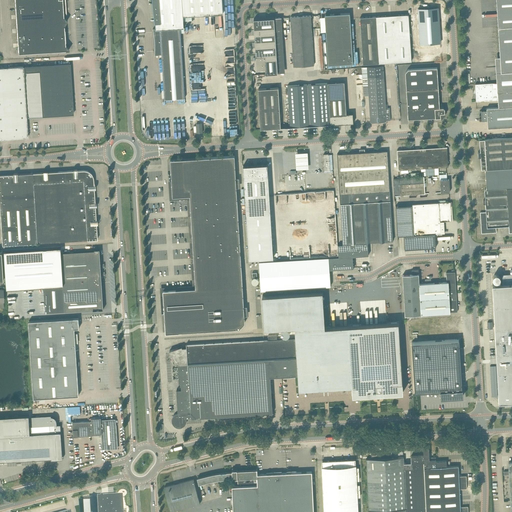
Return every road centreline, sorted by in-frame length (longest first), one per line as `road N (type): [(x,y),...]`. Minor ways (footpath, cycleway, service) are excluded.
road 1 (tertiary): [(158,467),(267,441),(482,431)]
road 2 (tertiary): [(481,417),(246,430),(158,453)]
road 3 (secondary): [(116,165),(134,453)]
road 4 (secondary): [(149,446),(134,163)]
road 5 (unclassified): [(248,145),(241,11),(343,0)]
road 6 (unclassified): [(459,131),(248,145)]
road 7 (unclassified): [(481,417),(466,254)]
road 8 (secondary): [(106,1),(114,138)]
road 9 (secondary): [(131,137),(122,1)]
road 10 (unclassified): [(336,278),(371,275),(402,259),(466,254)]
road 11 (tertiary): [(0,508),(130,476)]
road 12 (tertiary): [(129,460),(0,495)]
road 13 (unclassified): [(459,131),(450,0)]
